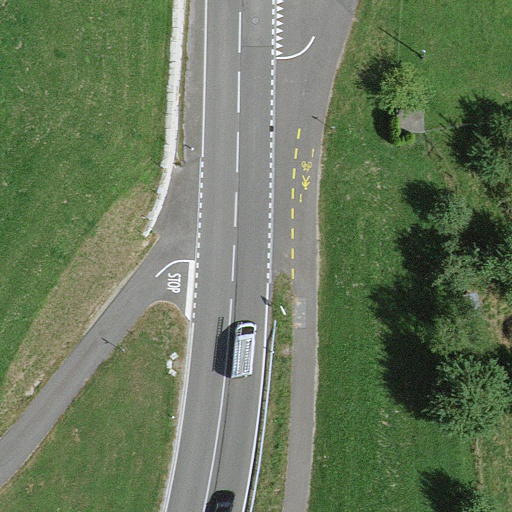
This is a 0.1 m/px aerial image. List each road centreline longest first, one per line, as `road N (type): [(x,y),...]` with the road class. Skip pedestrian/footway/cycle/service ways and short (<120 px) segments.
road 1 (secondary): [(240,0),(229,335),(203,511)]
road 2 (track): [(233,261),(184,260),(165,268),(0,461)]
